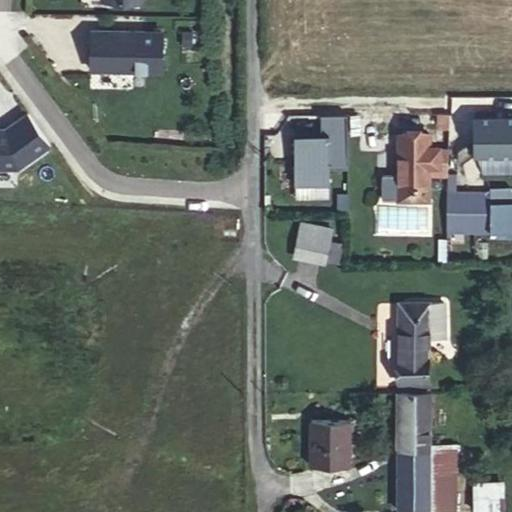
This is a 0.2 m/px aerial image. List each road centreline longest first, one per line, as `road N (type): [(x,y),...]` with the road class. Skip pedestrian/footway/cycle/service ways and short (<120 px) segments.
road 1 (residential): [(253,190),(115,183),(88,164),(0,31)]
road 2 (unclassified): [(253,190),(252,479)]
road 3 (unclassified): [(252,0),(253,190)]
